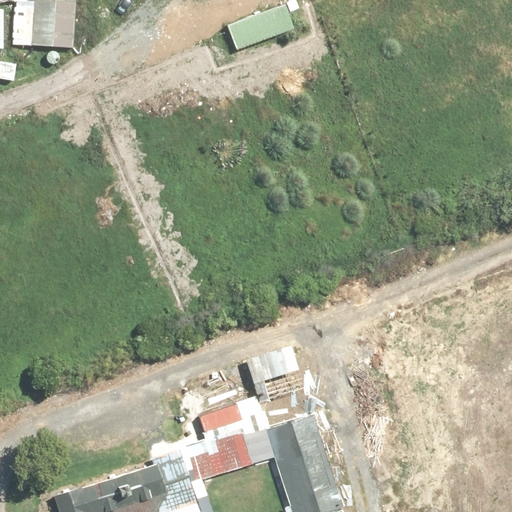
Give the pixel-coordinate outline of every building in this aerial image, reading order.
[(12,0),(9,49),(77,52),(79,0),(29,0),(30,1),(12,0)] [(284,0),(280,0),(221,22),(232,49),(294,26),(284,0)] [(262,376),(268,392),(275,390),(280,403),(302,395),(286,351),(264,359),(269,374),(262,376)] [(310,407),(260,424),(291,511),(329,511),(346,506),(310,407)] [(51,492),(56,511),(103,511),(168,492),(157,459),(51,492)]
